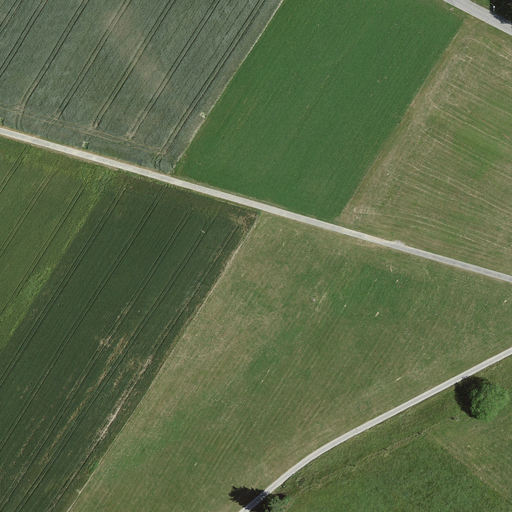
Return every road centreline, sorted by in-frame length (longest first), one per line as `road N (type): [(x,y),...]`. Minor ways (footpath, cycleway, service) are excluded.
road 1 (track): [(511,281),(0,132)]
road 2 (track): [(511,352),(311,457),(245,511)]
